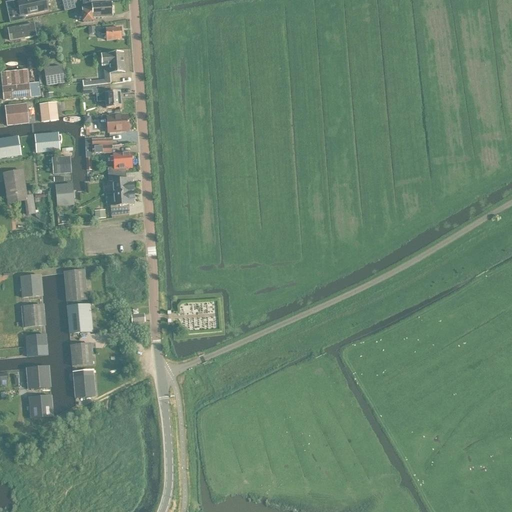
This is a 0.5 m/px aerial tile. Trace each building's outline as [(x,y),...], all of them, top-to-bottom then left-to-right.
[(23,0),(16,1),(19,17),(9,19),(10,24),(24,21),(23,17),(48,11),(45,0),(23,0)] [(72,8),(70,0),(61,0),(64,10),(72,8)] [(91,5),(91,6),(82,7),(83,22),(92,21),(92,17),(102,17),(102,16),(111,15),(112,16),(111,3),(92,4),(91,4),(91,5)] [(36,37),(35,33),(33,23),(7,28),(9,41),(36,37)] [(106,40),(121,39),(120,28),(100,29),(101,34),(106,34),(106,40)] [(123,53),(107,54),(100,54),(101,66),(108,66),(109,74),(124,73),(123,53)] [(46,86),(64,83),(62,66),(43,69),(46,86)] [(2,72),(1,72),(2,88),(3,99),(4,100),(29,97),(27,70),(2,72)] [(106,107),(121,105),(120,91),(110,92),(109,84),(92,86),(84,87),(85,95),(99,93),(100,100),(106,100),(106,107)] [(55,103),(40,104),(42,122),(43,122),(56,120),(57,120),(57,117),(55,103)] [(26,104),(4,106),(6,126),(7,126),(28,123),(26,104)] [(105,118),(107,132),(129,131),(128,116),(105,118)] [(57,133),(34,135),(36,153),(59,151),(57,134),(57,133)] [(0,139),(0,157),(19,155),(16,137),(0,139)] [(91,147),(91,148),(92,148),(92,154),(111,153),(111,145),(91,147)] [(108,174),(125,173),(125,169),(132,168),(131,153),(113,155),(114,168),(107,168),(108,174)] [(69,157),(52,158),(53,174),(70,173),(69,157)] [(22,171),(3,174),(4,180),(5,189),(7,196),(7,199),(8,203),(24,200),(26,200),(26,196),(24,186),(22,171)] [(108,174),(108,182),(112,182),(113,193),(133,192),(131,179),(126,179),(125,173),(108,174)] [(72,184),(55,185),(57,206),(74,205),(72,192),(72,184)] [(110,206),(111,216),(129,214),(129,205),(134,205),(133,192),(113,193),(114,206),(110,206)] [(26,196),(26,200),(24,200),(25,202),(27,214),(35,213),(32,195),(28,196),(26,196)] [(94,211),(95,219),(105,218),(104,210),(94,211)] [(65,272),(64,272),(64,273),(66,302),(86,300),(84,271),(65,272)] [(40,276),(20,278),(22,298),(42,296),(40,277),(40,276)] [(90,304),(67,306),(67,314),(68,324),(69,334),(92,332),(90,312),(90,304)] [(43,305),(23,307),(24,317),(24,327),(44,325),(44,315),(43,305)] [(132,323),(144,322),(143,314),(131,315),(132,323)] [(45,335),(25,337),(26,347),(27,357),(47,355),(46,345),(45,335)] [(90,344),(70,346),(71,356),(72,366),(92,364),(91,354),(90,344)] [(48,367),(26,369),(27,379),(28,389),(50,387),(49,377),(48,367)] [(93,376),(73,378),(75,398),(95,396),(93,376)] [(51,396),(29,398),(29,408),(30,418),(53,416),(52,406),(51,396)]
